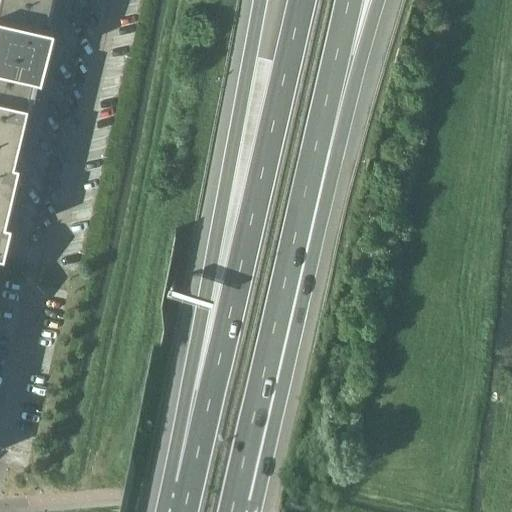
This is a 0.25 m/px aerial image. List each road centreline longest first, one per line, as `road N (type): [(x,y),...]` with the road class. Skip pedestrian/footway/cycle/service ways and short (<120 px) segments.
road 1 (motorway): [(300,0),(190,486)]
road 2 (motorway): [(259,0),(185,396),(190,486)]
road 3 (motorway): [(230,511),(314,154)]
road 4 (motorway): [(314,154),(378,0)]
road 5 (motorway): [(314,154),(351,0)]
